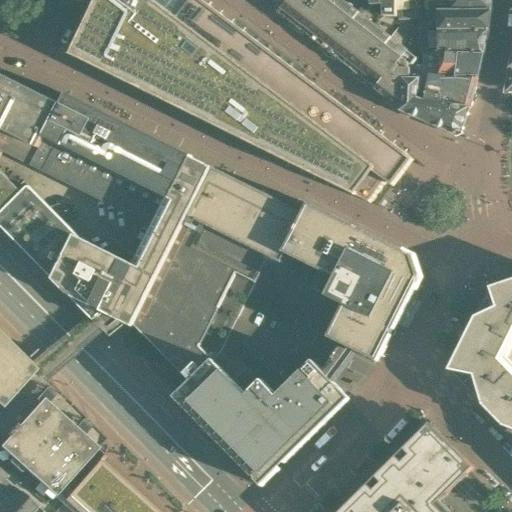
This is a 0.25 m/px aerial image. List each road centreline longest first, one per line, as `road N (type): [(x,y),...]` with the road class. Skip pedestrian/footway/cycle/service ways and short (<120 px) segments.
road 1 (residential): [(0,37),(458,263)]
road 2 (primary): [(0,277),(228,511)]
road 3 (residential): [(404,372),(395,395),(289,511)]
road 4 (residential): [(511,481),(404,372)]
road 5 (residential): [(458,263),(404,372)]
